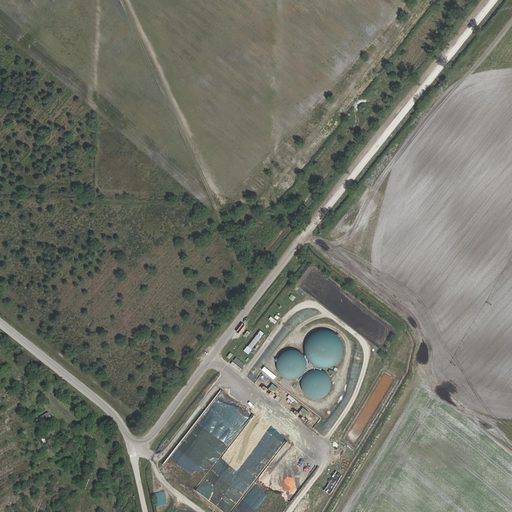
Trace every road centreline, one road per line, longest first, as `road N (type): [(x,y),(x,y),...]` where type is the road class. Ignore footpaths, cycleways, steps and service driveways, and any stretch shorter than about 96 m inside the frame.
road 1 (track): [(491,0),(143,448)]
road 2 (track): [(117,511),(101,442),(0,354)]
road 3 (track): [(0,331),(143,448)]
